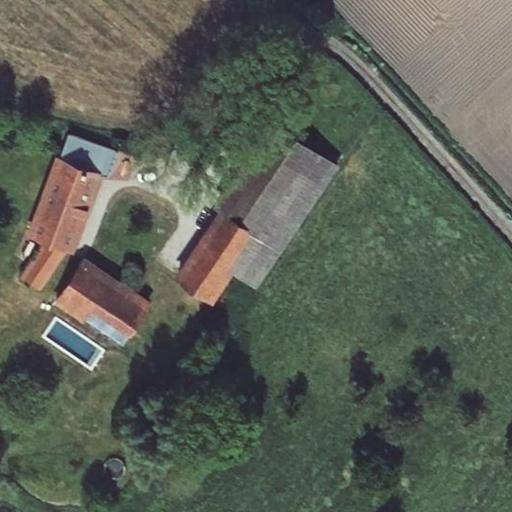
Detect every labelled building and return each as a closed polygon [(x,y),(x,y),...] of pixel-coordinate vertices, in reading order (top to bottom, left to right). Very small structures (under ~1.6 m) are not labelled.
[(272,126),(215,206),(224,211),(255,229),(229,265),(252,282),(333,170),(272,126)] [(61,155),(58,163),(77,175),(109,178),(111,174),(61,155)] [(41,255),(16,290),(35,301),(62,263),(88,192),(102,197),(109,178),(77,175),(58,163),(26,249),(41,255)] [(255,229),(224,211),(180,275),(208,294),(229,265),(255,229)] [(149,311),(80,271),(53,314),(123,355),(149,311)] [(188,369),(204,342),(149,311),(123,355),(177,388),(188,369)] [(211,381),(228,355),(204,342),(188,369),(211,381)]
